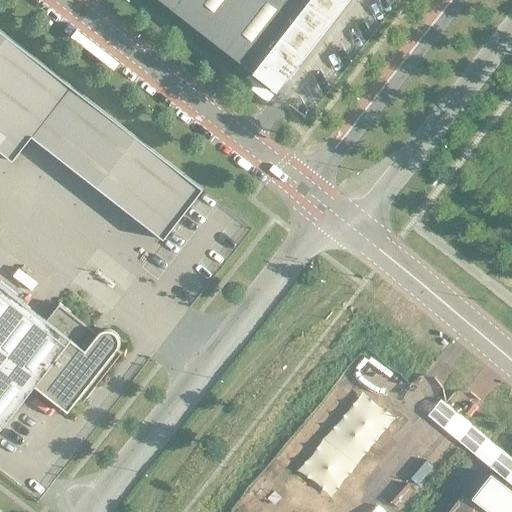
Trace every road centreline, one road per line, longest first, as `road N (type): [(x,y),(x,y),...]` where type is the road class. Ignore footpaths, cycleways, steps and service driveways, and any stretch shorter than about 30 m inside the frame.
road 1 (unclassified): [(98,511),(333,211)]
road 2 (unclassified): [(308,191),(66,0)]
road 3 (unclassified): [(356,229),(511,33)]
road 4 (unclassified): [(457,0),(308,191)]
road 5 (unclassified): [(511,353),(356,229)]
